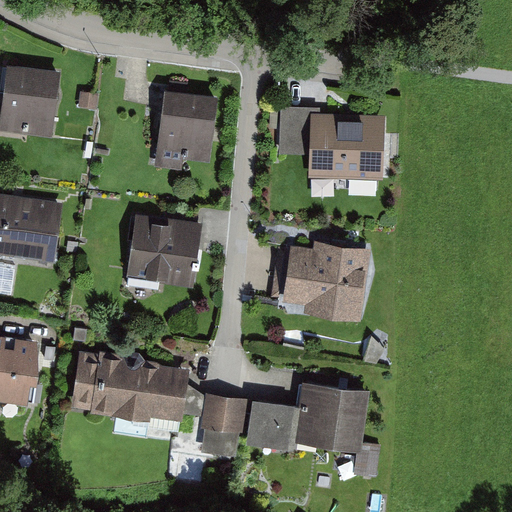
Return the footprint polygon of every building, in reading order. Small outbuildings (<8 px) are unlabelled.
[(62,73),(8,67),(0,130),(54,137),(62,73)] [(220,97),(168,90),(159,158),(210,165),(220,97)] [(318,154),(320,107),(301,107),(282,106),(281,153),(318,154)] [(389,113),(312,111),(310,179),(387,181),(389,113)] [(64,203),(0,193),(0,255),(55,264),(64,203)] [(203,224),(139,215),(130,277),(194,286),(203,224)] [(315,250),(291,247),(284,302),(308,305),(307,315),(364,323),(374,248),(316,241),(315,250)] [(0,258),(0,291),(18,293),(20,260),(0,258)] [(42,342),(0,335),(0,398),(34,403),(42,342)] [(193,367),(81,353),(73,408),(186,423),(193,367)] [(367,390),(304,381),(296,442),(359,451),(367,390)] [(249,399),(206,394),(201,428),(244,434),(249,399)] [(296,404),(253,398),(247,441),(290,447),(296,404)]
